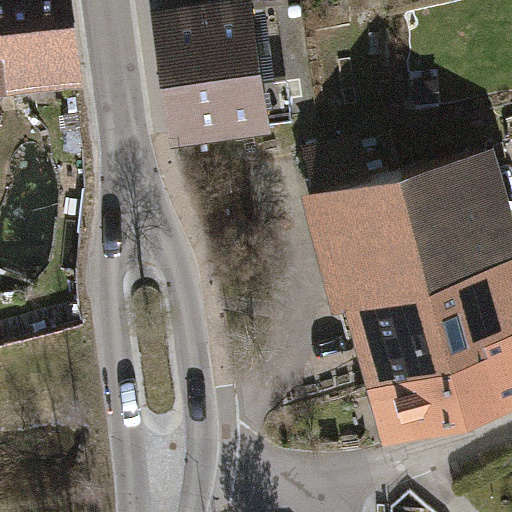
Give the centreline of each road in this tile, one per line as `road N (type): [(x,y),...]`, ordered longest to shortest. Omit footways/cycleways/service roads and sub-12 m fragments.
road 1 (tertiary): [(164,479),(199,430),(164,232),(124,142)]
road 2 (tertiary): [(124,142),(109,334),(129,443),(164,479)]
road 3 (track): [(511,430),(396,468),(320,511)]
road 4 (tertiary): [(104,0),(124,142)]
road 5 (residential): [(164,479),(295,511)]
